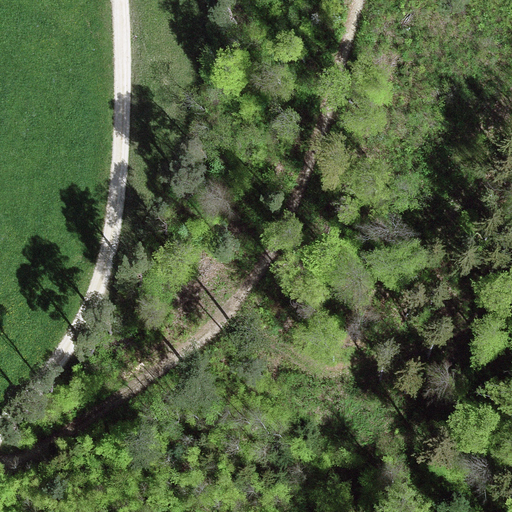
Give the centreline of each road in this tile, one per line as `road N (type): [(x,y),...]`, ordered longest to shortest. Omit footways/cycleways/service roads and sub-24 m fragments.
road 1 (track): [(356,0),(283,229),(238,301),(149,381),(58,438),(0,463)]
road 2 (track): [(118,0),(109,249),(91,311),(0,429)]
